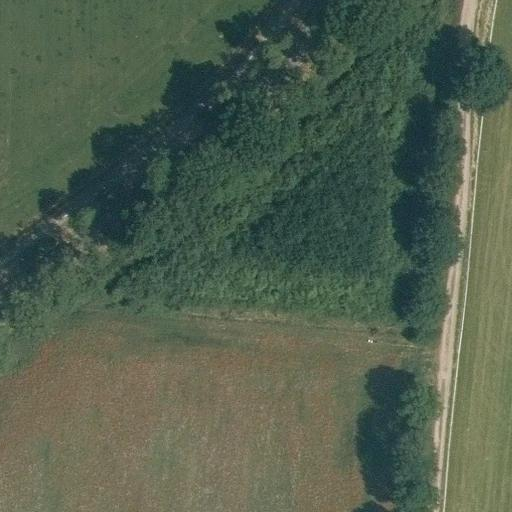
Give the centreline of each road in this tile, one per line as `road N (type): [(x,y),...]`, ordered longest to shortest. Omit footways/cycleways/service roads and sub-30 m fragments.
road 1 (track): [(423,511),(470,0)]
road 2 (tertiary): [(0,302),(158,186),(235,117),(328,0)]
